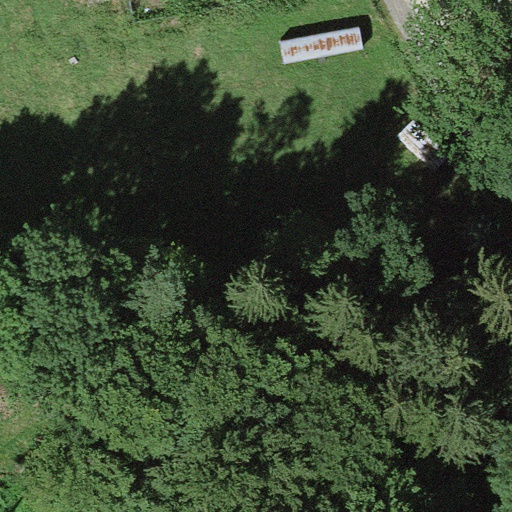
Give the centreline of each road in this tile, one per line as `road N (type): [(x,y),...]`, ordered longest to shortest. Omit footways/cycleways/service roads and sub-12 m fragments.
road 1 (track): [(511,272),(83,394),(0,446)]
road 2 (track): [(403,0),(511,180)]
